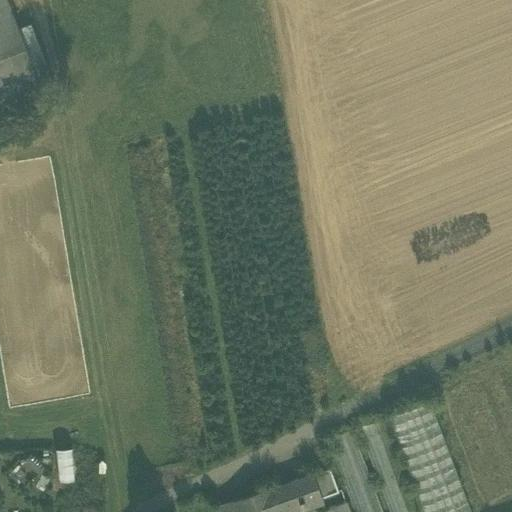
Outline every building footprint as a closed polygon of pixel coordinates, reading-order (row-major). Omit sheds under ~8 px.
[(0,0),(0,101),(39,87),(18,30),(6,0),(0,0)] [(18,30),(39,87),(54,82),(32,24),(18,30)] [(387,414),(424,511),(472,511),(430,398),(387,414)] [(357,425),(389,511),(418,511),(382,416),(357,425)] [(327,436),(354,511),(383,511),(352,427),(327,436)] [(59,476),(75,475),(73,443),(57,444),(59,476)] [(312,472),(321,495),(338,489),(338,488),(330,465),(312,472)] [(276,511),(276,509),(300,501),(300,502),(305,500),(303,496),(317,491),(321,501),(323,500),(321,495),(312,472),(267,488),(266,485),(226,500),(230,511),(276,511)] [(289,511),(321,501),(317,491),(303,496),(305,500),(300,502),(300,501),(276,509),(276,511),(289,511)] [(350,511),(346,500),(324,508),(325,511),(350,511)]
